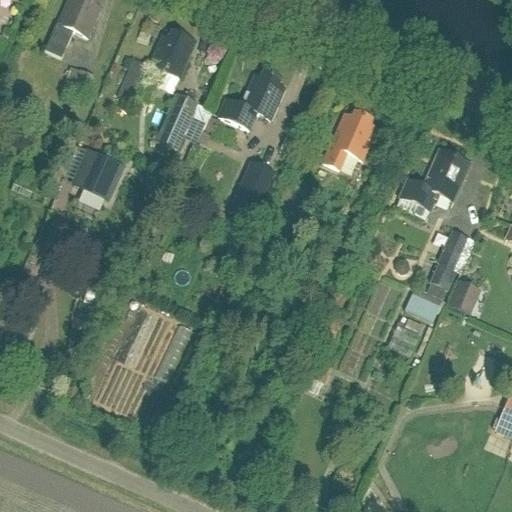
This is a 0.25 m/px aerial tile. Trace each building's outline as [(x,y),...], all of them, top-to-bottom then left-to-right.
[(96,2),(91,0),(77,0),(76,0),(68,0),(56,27),(43,55),(60,63),(72,35),(86,42),(101,11),(94,8),(96,2)] [(188,43),(172,36),(169,41),(162,38),(148,69),(179,83),(193,52),(186,49),(188,43)] [(128,74),(117,100),(132,107),(143,80),(128,74)] [(86,101),(94,81),(80,75),(71,95),(86,101)] [(280,84),(263,76),(260,82),(253,78),(240,109),(226,103),(218,121),(248,135),(256,117),(271,124),(284,93),(277,90),(280,84)] [(176,156),(197,108),(176,98),(155,146),(176,156)] [(371,124),(353,116),(351,122),(344,119),(323,167),(338,173),(345,158),(362,165),(375,134),(368,130),(371,124)] [(406,184),(398,201),(400,202),(396,212),(424,225),(428,214),(430,215),(437,199),(453,206),(470,168),(438,153),(422,190),(406,184)] [(83,193),(109,205),(122,175),(105,168),(106,166),(90,158),(77,185),(85,189),(83,193)] [(228,216),(251,226),(273,177),(250,167),(228,216)] [(299,227),(311,204),(296,197),(286,220),(299,227)] [(447,295),(456,275),(454,274),(467,244),(451,236),(437,267),(439,267),(426,297),(414,293),(411,299),(404,315),(431,326),(438,310),(445,294),(447,295)] [(29,282),(43,289),(51,272),(37,265),(29,282)] [(459,287),(448,312),(468,321),(480,296),(459,287)] [(330,385),(336,369),(326,365),(320,382),(330,385)] [(503,413),(493,436),(511,443),(511,403),(508,402),(505,407),(503,413)]
